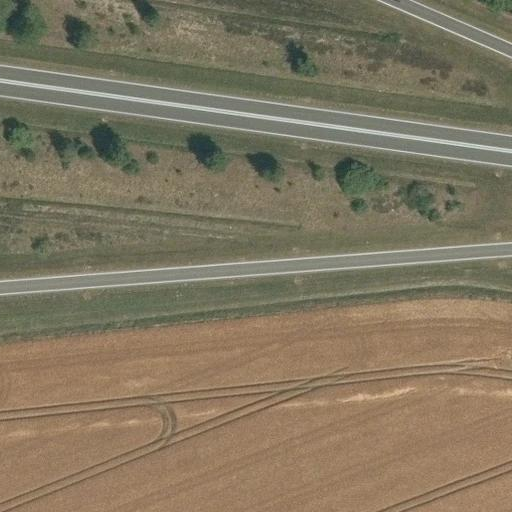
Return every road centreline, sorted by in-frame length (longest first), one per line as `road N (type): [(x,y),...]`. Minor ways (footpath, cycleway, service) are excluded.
road 1 (trunk): [(511,149),(0,80)]
road 2 (trunk): [(0,289),(511,250)]
road 3 (trunk): [(511,53),(387,0)]
